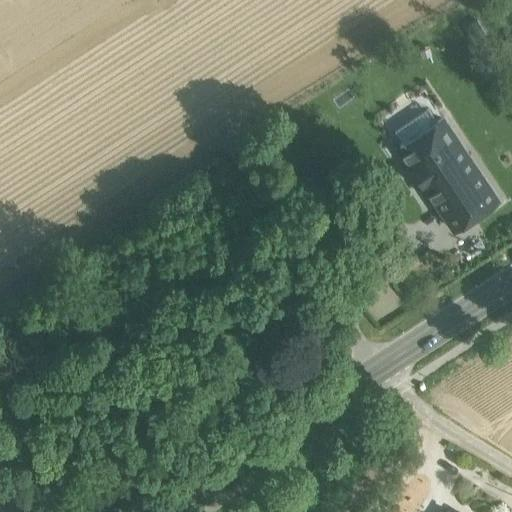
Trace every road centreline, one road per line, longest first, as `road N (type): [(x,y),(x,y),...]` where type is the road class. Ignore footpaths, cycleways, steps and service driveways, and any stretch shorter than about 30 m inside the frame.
road 1 (primary): [(372,369),(149,511)]
road 2 (unclassified): [(372,369),(511,462)]
road 3 (primary): [(511,281),(372,369)]
